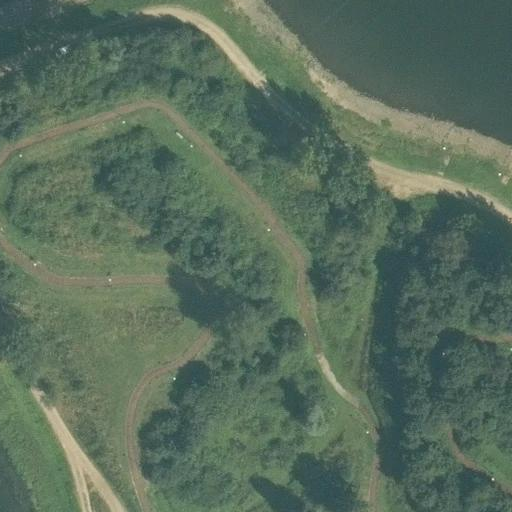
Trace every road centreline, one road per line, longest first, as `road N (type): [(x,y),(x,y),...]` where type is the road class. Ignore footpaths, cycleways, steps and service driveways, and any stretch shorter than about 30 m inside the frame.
road 1 (track): [(0,69),(166,12),(194,20),(266,99),(350,150),(457,187),(511,229)]
road 2 (track): [(118,511),(0,339)]
